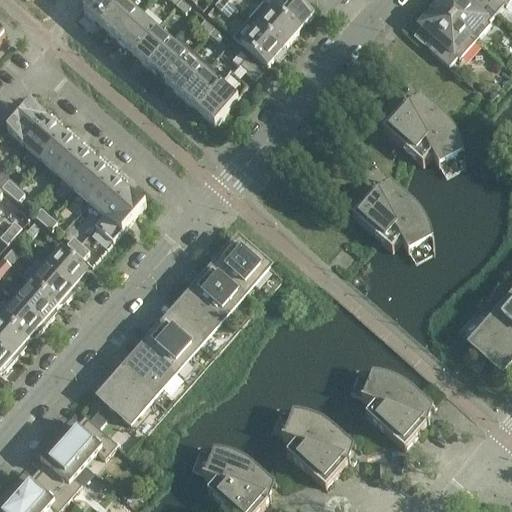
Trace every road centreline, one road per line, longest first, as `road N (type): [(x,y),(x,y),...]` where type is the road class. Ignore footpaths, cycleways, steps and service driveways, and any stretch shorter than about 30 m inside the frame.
road 1 (residential): [(203,211),(0,443)]
road 2 (residential): [(0,114),(28,80),(52,77),(203,211)]
road 3 (residential): [(364,24),(203,211)]
road 4 (residential): [(482,455),(469,444),(323,511)]
